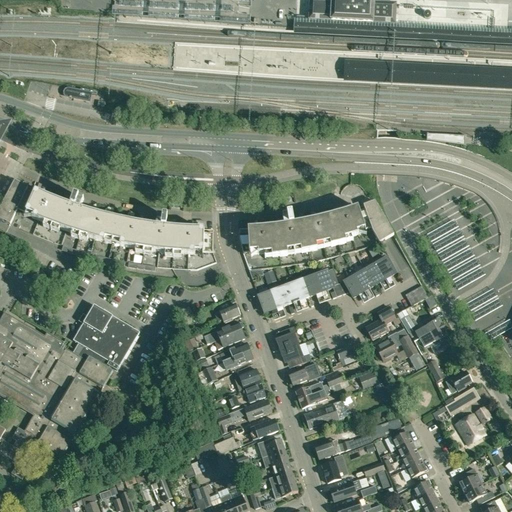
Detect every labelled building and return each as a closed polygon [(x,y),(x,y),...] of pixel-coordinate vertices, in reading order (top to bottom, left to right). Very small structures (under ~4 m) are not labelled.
[(330,21),(330,23),(373,25),(373,24),(395,25),(396,6),(396,4),(374,3),(374,2),(374,1),(355,0),(331,0),(332,1),(320,0),(309,0),(309,20),(330,21)] [(423,15),(423,16),(423,17),(423,18),(424,18),(424,19),(425,19),(425,20),(426,20),(427,20),(428,20),(429,20),(430,19),(430,18),(431,18),(431,17),(431,16),(431,15),(430,14),(430,13),(429,13),(428,12),(427,12),(426,12),(425,12),(425,13),(424,13),(424,14),(423,15)] [(66,98),(68,98),(68,100),(70,100),(71,99),(86,102),(88,95),(93,96),(93,95),(94,93),(78,90),(77,92),(68,90),(65,90),(63,91),(61,93),(62,96),(64,97),(66,98)] [(0,209),(0,220),(10,226),(17,210),(30,215),(33,217),(33,219),(32,219),(38,222),(44,224),(52,227),(60,230),(66,232),(72,234),(80,237),(88,239),(94,241),(104,243),(105,240),(112,242),(117,220),(101,216),(88,212),(80,210),(83,201),(83,200),(74,196),(73,198),(73,200),(69,198),(66,199),(66,200),(68,204),(71,206),(61,203),(48,198),(42,195),(46,187),(39,184),(35,192),(33,196),(26,192),(28,189),(17,183),(17,182),(15,181),(14,180),(5,190),(4,193),(8,195),(0,209)] [(362,232),(371,229),(372,232),(379,245),(387,240),(393,237),(374,202),(363,207),(364,210),(359,213),(358,209),(344,213),(331,217),(317,220),(303,223),(295,225),(295,224),(299,219),(298,216),(292,217),(292,214),(282,216),(282,217),(284,226),(276,228),(262,229),(248,230),(238,231),(239,239),(243,254),(249,254),(249,253),(258,253),(258,255),(264,255),(265,255),(271,254),(272,258),(280,257),(288,256),(287,252),(293,251),(294,251),(300,250),(301,254),(309,252),(317,251),(316,247),(322,245),(323,245),(329,244),(330,248),(338,246),(346,244),(345,240),(351,238),(352,238),(357,236),(357,235),(357,233),(362,231),(362,232)] [(213,254),(213,234),(213,231),(212,231),(204,231),(204,222),(196,222),(196,230),(189,230),(178,229),(175,229),(166,228),(169,227),(173,224),(172,224),(170,221),(166,221),(167,220),(167,217),(157,216),(157,218),(156,227),(148,226),(134,223),(117,220),(112,242),(113,242),(120,243),(119,247),(129,249),(136,250),(144,251),(152,252),(159,253),(165,254),(173,255),(181,255),(188,256),(194,256),(194,254),(198,254),(213,254)] [(63,247),(61,251),(75,255),(87,259),(89,255),(76,251),(63,247)] [(92,256),(91,260),(108,264),(124,267),(125,263),(108,260),(92,256)] [(376,265),(385,281),(395,275),(386,259),(376,265)] [(128,264),(128,268),(140,270),(154,272),(155,268),(142,266),(128,264)] [(365,271),(374,287),(385,281),(376,265),(365,271)] [(333,270),(326,272),(315,276),(321,293),(333,289),(332,288),(338,285),(333,270)] [(262,271),(249,272),(252,280),(263,276),(262,271)] [(275,278),(272,271),(263,275),(266,281),(275,278)] [(365,271),(355,277),(364,293),(374,287),(365,271)] [(40,284),(60,296),(65,287),(45,276),(40,284)] [(321,293),(315,276),(304,281),(310,298),(321,293)] [(355,277),(344,283),(350,294),(353,299),(364,293),(355,277)] [(298,302),(310,298),(304,281),(292,285),(298,302)] [(338,285),(343,296),(350,294),(344,283),(338,285)] [(298,302),(292,285),(281,289),(287,306),(298,302)] [(336,299),(343,296),(338,285),(332,288),(333,289),(334,293),(336,299)] [(425,292),(422,287),(416,290),(422,302),(428,299),(425,292)] [(281,289),(269,293),(276,310),(287,306),(281,289)] [(422,302),(416,290),(414,291),(411,293),(417,305),(422,302)] [(264,314),(276,310),(269,293),(258,298),(264,314)] [(407,294),(405,296),(411,308),(417,305),(411,293),(407,294)] [(0,443),(2,444),(0,446),(0,454),(13,462),(12,464),(16,467),(11,475),(22,481),(28,471),(23,468),(39,441),(39,442),(38,445),(61,459),(112,373),(108,370),(109,368),(116,372),(118,368),(119,369),(139,334),(94,306),(73,342),(83,348),(77,357),(61,348),(64,344),(47,334),(44,338),(4,314),(0,320),(0,443)] [(214,314),(217,321),(210,323),(212,327),(218,325),(218,323),(223,321),(224,325),(232,322),(232,320),(239,317),(235,306),(219,312),(214,314)] [(380,321),(365,329),(372,342),(388,333),(384,326),(395,321),(389,308),(377,314),(380,321)] [(425,328),(420,331),(414,321),(412,322),(406,312),(399,316),(414,344),(443,328),(439,320),(434,323),(433,321),(423,326),(425,328)] [(207,337),(210,345),(241,332),(243,328),(242,324),(238,324),(216,333),(207,337)] [(419,352),(429,346),(433,344),(447,336),(443,328),(414,344),(419,352)] [(281,353),(297,347),(291,329),(272,336),(273,337),(280,334),(282,340),(277,342),(281,353)] [(387,338),(389,341),(376,348),(383,362),(397,355),(394,350),(401,346),(408,359),(409,358),(417,354),(411,343),(409,338),(408,339),(403,331),(396,334),(387,338)] [(213,353),(218,351),(223,349),(244,340),(241,332),(210,345),(213,353)] [(194,339),(186,342),(190,351),(197,348),(194,339)] [(456,344),(449,348),(456,360),(463,357),(456,344)] [(220,355),(223,363),(249,353),(246,345),(229,352),(220,355)] [(297,347),(281,353),(285,364),(291,362),(293,368),(285,371),(304,364),(297,347)] [(349,357),(353,355),(350,347),(337,352),(337,355),(340,360),(349,357)] [(192,354),(196,363),(205,359),(204,356),(202,350),(192,354)] [(226,371),(231,370),(235,368),(253,361),(249,353),(223,363),(226,371)] [(418,354),(417,354),(409,358),(416,371),(425,367),(418,354)] [(356,361),(353,355),(349,357),(340,360),(343,367),(356,361)] [(206,361),(205,359),(196,363),(200,373),(209,369),(206,361)] [(361,362),(365,372),(372,369),(368,359),(361,362)] [(436,362),(428,366),(438,384),(445,380),(436,362)] [(316,365),(311,366),(289,375),(293,387),(307,381),(308,383),(321,377),(316,365)] [(202,374),(208,387),(218,382),(212,369),(202,374)] [(235,382),(236,385),(239,392),(260,384),(255,371),(239,377),(240,380),(235,382)] [(360,378),(364,391),(380,385),(375,372),(360,378)] [(450,381),(451,382),(446,385),(452,394),(456,392),(457,393),(465,389),(464,387),(471,383),(465,372),(450,381)] [(333,378),(336,386),(343,383),(341,375),(333,378)] [(330,388),(336,386),(333,378),(332,379),(327,381),(330,388)] [(295,394),(298,401),(329,390),(327,386),(322,388),(320,384),(295,394)] [(261,386),(245,392),(249,404),(265,398),(261,386)] [(386,390),(384,387),(377,390),(379,393),(384,395),(386,394),(388,393),(386,390)] [(454,402),(444,408),(450,417),(479,400),(473,389),(453,401),(454,402)] [(329,390),(298,401),(301,410),(318,404),(326,400),(325,397),(331,395),(329,390)] [(227,400),(231,410),(239,407),(235,397),(227,400)] [(250,407),(244,410),(249,422),(271,414),(267,401),(250,407)] [(345,411),(346,411),(342,401),(325,407),(326,409),(312,414),(312,413),(304,415),(305,419),(309,431),(347,417),(345,411)] [(484,408),(475,413),(483,425),(491,420),(484,408)] [(485,436),(472,415),(455,425),(468,447),(485,436)] [(217,420),(223,437),(228,434),(225,427),(233,425),(230,416),(217,420)] [(400,419),(380,426),(384,436),(384,437),(389,435),(400,429),(405,427),(400,419)] [(250,430),(251,432),(254,441),(278,433),(278,432),(274,421),(250,430)] [(391,441),(396,451),(412,443),(407,433),(402,435),(400,429),(389,435),(392,440),(391,441)] [(223,438),(225,442),(214,447),(213,443),(193,451),(197,461),(213,453),(213,454),(216,453),(218,456),(241,447),(239,442),(235,444),(230,434),(223,438)] [(262,459),(284,452),(281,441),(275,443),(274,439),(257,445),(262,459)] [(350,451),(350,450),(347,443),(338,446),(336,441),(331,443),(330,441),(322,444),(323,445),(315,448),(319,461),(335,456),(350,451)] [(412,443),(396,451),(401,460),(417,452),(412,443)] [(271,468),(288,462),(284,452),(262,459),(265,470),(271,468)] [(417,452),(401,460),(406,470),(422,462),(417,452)] [(502,464),(497,455),(492,458),(497,467),(502,464)] [(208,458),(213,470),(219,467),(214,456),(208,458)] [(336,465),(341,464),(343,463),(341,456),(334,459),(336,465)] [(247,457),(236,461),(236,462),(237,465),(238,467),(249,463),(247,457)] [(288,462),(271,468),(274,478),(291,472),(288,462)] [(422,462),(406,470),(411,480),(412,479),(414,485),(418,483),(416,478),(427,472),(422,462)] [(197,463),(191,465),(195,476),(201,474),(199,470),(197,463)] [(335,463),(322,468),(327,485),(341,480),(335,463)] [(382,464),(363,471),(366,479),(385,472),(382,464)] [(495,466),(488,470),(493,479),(499,475),(495,466)] [(459,484),(464,494),(481,485),(473,470),(463,475),(466,481),(459,484)] [(278,488),(294,483),(291,472),(274,478),(269,480),(272,490),(278,488)] [(156,482),(164,503),(172,500),(164,479),(156,482)] [(359,481),(352,484),(329,491),(330,494),(329,496),(330,500),(333,501),(333,504),(356,496),(355,492),(362,489),(359,481)] [(387,481),(381,484),(383,491),(390,488),(387,481)] [(412,490),(417,500),(433,492),(428,482),(412,490)] [(294,483),(278,488),(281,499),(298,493),(294,483)] [(486,495),(481,485),(464,494),(469,504),(476,501),(478,506),(495,498),(492,492),(486,495)] [(374,487),(360,492),(362,499),(377,494),(374,487)] [(224,511),(220,500),(211,503),(205,488),(199,490),(207,511),(224,511)] [(192,492),(195,502),(202,499),(199,490),(192,492)] [(100,495),(101,501),(111,497),(109,492),(100,495)] [(417,500),(422,509),(438,501),(433,492),(417,500)] [(254,493),(250,495),(255,511),(262,509),(258,497),(256,498),(254,493)] [(133,511),(128,494),(120,497),(124,511),(133,511)] [(82,500),(84,507),(86,511),(100,511),(96,503),(97,502),(94,495),(82,500)] [(232,501),(236,511),(248,511),(242,497),(232,501)] [(220,500),(224,511),(236,511),(232,501),(226,503),(224,498),(220,500)] [(118,500),(113,502),(116,511),(121,511),(122,511),(118,500)] [(336,511),(361,511),(358,501),(335,509),(336,511)] [(438,501),(422,509),(423,511),(440,511),(443,511),(438,501)] [(499,511),(494,501),(480,509),(481,511),(499,511)]
